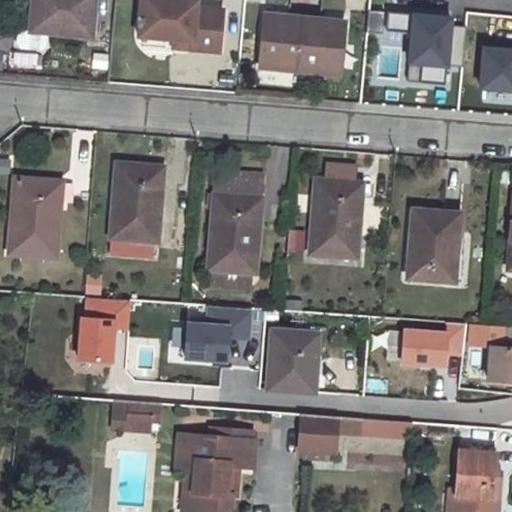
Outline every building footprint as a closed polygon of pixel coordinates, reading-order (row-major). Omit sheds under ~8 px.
[(34,0),(31,30),(91,35),(94,0),(34,0)] [(140,0),(137,35),(173,39),(191,41),(190,49),(219,52),(223,10),(195,7),(196,1),(189,0),(140,0)] [(371,76),(405,76),(405,32),(384,32),(384,12),(370,12),(371,76)] [(344,22),(264,14),(259,66),(338,74),(344,22)] [(452,18),(412,15),(408,67),(448,70),(452,18)] [(191,41),(173,39),(172,47),(190,49),(191,41)] [(511,51),(482,49),(479,90),(511,92),(511,51)] [(12,51),(10,66),(36,69),(38,54),(12,51)] [(159,219),(155,218),(160,168),(118,165),(109,254),(126,256),(128,241),(158,243),(159,219)] [(216,172),(208,269),(255,273),(257,248),(253,248),(259,175),(216,172)] [(14,179),(8,253),(55,257),(57,233),(51,232),(56,182),(14,179)] [(358,235),(353,234),(357,184),(316,180),(310,253),(357,257),(358,235)] [(412,209),(407,277),(450,280),(453,250),(456,250),(460,213),(412,209)] [(114,329),(128,330),(129,296),(78,295),(77,358),(113,358),(114,329)] [(203,317),(184,317),(183,359),(249,360),(250,306),(203,305),(203,317)] [(401,323),(401,361),(447,362),(448,352),(462,353),(463,323),(401,323)] [(489,345),(486,380),(511,382),(511,326),(505,326),(504,346),(489,345)] [(317,352),(315,352),(316,333),(272,330),(268,389),(314,392),(317,352)] [(45,339),(44,350),(58,352),(58,341),(45,339)] [(114,411),(112,428),(126,429),(127,412),(114,411)] [(127,412),(126,429),(150,431),(152,414),(127,412)] [(338,417),(303,414),(301,449),(336,452),(337,432),(338,417)] [(361,419),(338,417),(337,432),(360,434),(361,419)] [(409,437),(410,422),(365,419),(361,419),(360,434),(409,437)] [(213,429),(212,438),(250,441),(251,432),(213,429)] [(237,476),(227,475),(229,466),(253,467),(255,441),(250,441),(212,438),(180,435),(177,470),(195,472),(191,511),(229,511),(231,496),(236,496),(237,476)] [(459,450),(456,496),(493,498),(497,453),(459,450)] [(185,471),(182,511),(191,511),(195,472),(185,471)]
